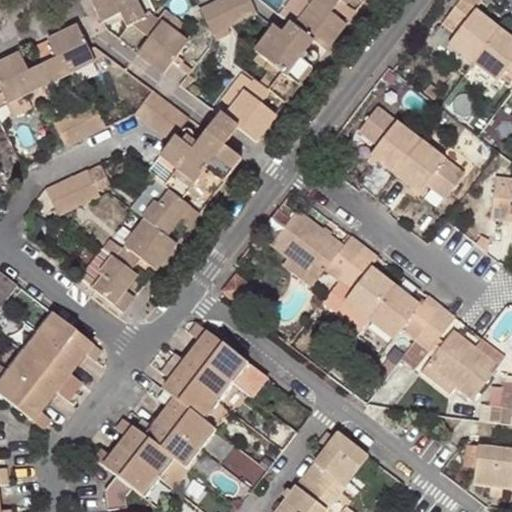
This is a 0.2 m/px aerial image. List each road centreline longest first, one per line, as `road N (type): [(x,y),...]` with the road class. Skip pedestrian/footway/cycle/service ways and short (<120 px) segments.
road 1 (residential): [(294,168),(482,308)]
road 2 (residential): [(418,0),(294,168)]
road 3 (residential): [(139,357),(69,439),(55,511)]
road 4 (residential): [(193,294),(333,405)]
road 5 (residential): [(139,357),(0,249)]
road 6 (residential): [(333,405),(471,511)]
road 7 (residential): [(294,168),(193,294)]
road 8 (residential): [(0,212),(44,169),(117,139)]
road 9 (residential): [(333,405),(252,511)]
